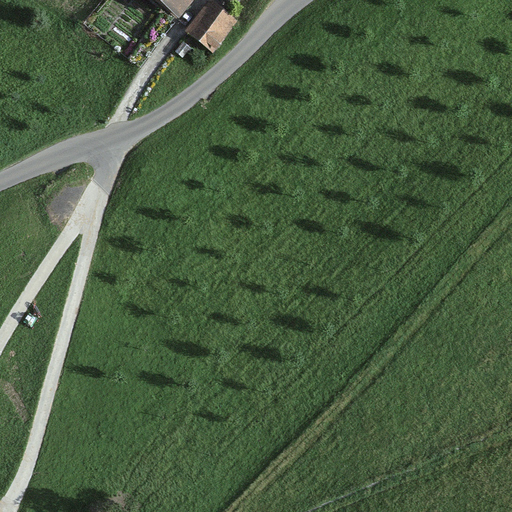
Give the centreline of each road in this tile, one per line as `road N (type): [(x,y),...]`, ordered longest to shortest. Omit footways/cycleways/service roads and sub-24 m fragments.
road 1 (track): [(247,511),(511,216)]
road 2 (tertiary): [(0,182),(165,114),(297,0)]
road 3 (track): [(320,511),(511,435)]
